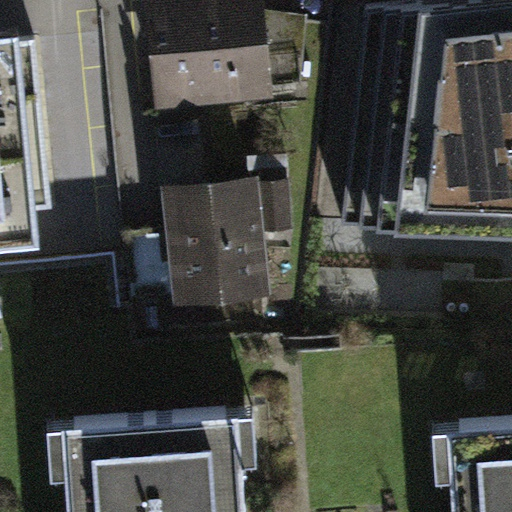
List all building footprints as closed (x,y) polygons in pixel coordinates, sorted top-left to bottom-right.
[(111,0),(0,0),(0,254),(132,242),(111,0)] [(158,0),(163,113),(287,106),(281,0),(158,0)] [(511,0),(481,0),(375,11),(358,223),(511,228),(511,0)] [(173,185),(185,299),(300,288),(290,175),(173,185)] [(63,383),(72,511),(263,511),(254,370),(63,383)] [(511,511),(511,378),(447,383),(455,511),(511,511)]
